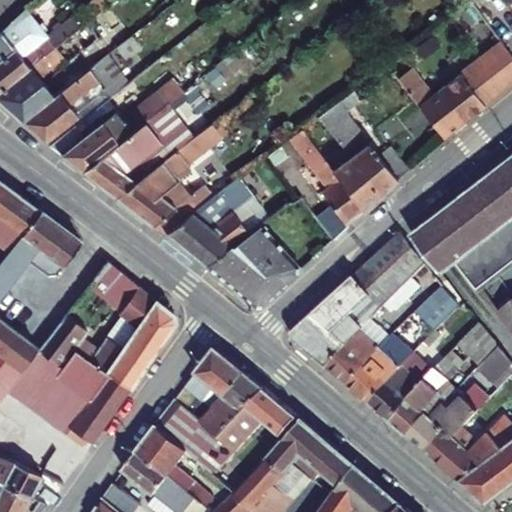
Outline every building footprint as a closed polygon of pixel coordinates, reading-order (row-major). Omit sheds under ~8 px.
[(511,0),(501,0),(511,14),(511,0)] [(41,15),(0,55),(0,92),(6,98),(100,25),(106,20),(97,10),(61,37),(41,15)] [(100,25),(6,98),(37,124),(67,101),(52,80),(75,63),(79,68),(114,43),(100,25)] [(440,54),(450,45),(441,34),(431,41),(440,54)] [(430,62),(440,54),(431,41),(420,50),(430,62)] [(419,69),(409,57),(399,66),(408,78),(419,69)] [(388,74),(398,86),(408,78),(399,66),(388,74)] [(109,89),(113,93),(122,85),(110,68),(99,76),(104,82),(99,86),(105,92),(109,89)] [(483,107),(458,76),(437,92),(462,123),(483,107)] [(87,130),(65,147),(98,175),(158,126),(168,118),(178,110),(199,93),(189,80),(138,119),(132,112),(98,139),(87,130)] [(428,98),(418,85),(405,95),(441,140),(462,123),(437,92),(428,98)] [(37,124),(61,144),(91,121),(72,97),(67,101),(37,124)] [(359,111),(351,102),(337,112),(345,121),(359,111)] [(211,138),(225,157),(271,123),(256,103),(211,138)] [(195,132),(178,110),(168,118),(184,141),(195,132)] [(318,126),(327,137),(348,162),(379,199),(397,182),(377,160),(345,121),(337,112),(318,126)] [(158,126),(98,175),(128,200),(150,183),(142,175),(175,148),(158,126)] [(301,139),(310,150),(327,137),(318,126),(301,139)] [(150,183),(128,200),(177,240),(201,222),(172,199),(190,184),(186,179),(201,167),(196,163),(213,150),(206,141),(150,183)] [(408,172),(390,151),(377,160),(397,182),(408,172)] [(292,183),(302,175),(286,157),(277,164),(292,183)] [(379,199),(348,162),(331,175),(363,214),(379,199)] [(274,166),(290,185),(292,183),(277,164),(274,166)] [(511,165),(436,222),(463,259),(468,255),(475,250),(464,234),(511,197),(511,165)] [(325,188),(320,193),(348,229),(363,214),(331,175),(323,166),(313,173),(325,188)] [(0,262),(39,212),(0,181),(0,262)] [(201,222),(177,240),(215,271),(273,226),(281,220),(251,184),(201,222)] [(511,197),(464,234),(475,250),(468,255),(488,283),(511,264),(511,197)] [(60,266),(78,241),(39,212),(0,262),(0,321),(6,326),(40,352),(45,344),(22,327),(32,313),(2,290),(35,247),(60,266)] [(463,259),(436,222),(434,225),(461,261),(463,259)] [(461,261),(434,225),(418,236),(445,272),(461,261)] [(273,226),(215,271),(268,314),(310,274),(273,226)] [(90,284),(106,262),(78,241),(60,266),(55,273),(68,282),(83,293),(90,284)] [(128,391),(177,317),(106,262),(90,284),(124,309),(118,317),(135,329),(122,348),(107,338),(89,361),(128,391)] [(68,282),(45,313),(60,324),(64,319),(83,293),(68,282)] [(374,302),(357,283),(324,314),(343,330),(361,314),(374,302)] [(343,330),(324,314),(300,337),(338,369),(377,327),(361,314),(343,330)] [(64,319),(60,324),(45,344),(40,352),(57,365),(81,333),(64,319)] [(88,440),(92,443),(128,391),(89,361),(74,349),(60,367),(57,365),(40,352),(6,326),(0,334),(0,385),(4,389),(45,421),(50,415),(70,428),(88,440)] [(359,388),(397,343),(377,327),(338,369),(359,388)] [(428,335),(415,349),(421,354),(434,340),(428,335)] [(378,404),(411,368),(421,354),(415,349),(402,337),(397,343),(359,388),(378,404)] [(439,345),(434,340),(421,354),(426,359),(439,345)] [(214,351),(195,378),(216,396),(238,368),(214,351)] [(238,368),(216,396),(198,418),(222,437),(263,389),(238,368)] [(403,424),(435,388),(411,368),(378,404),(403,424)] [(461,381),(449,370),(435,388),(403,424),(417,437),(438,417),(434,413),(461,381)] [(181,396),(189,401),(197,391),(190,384),(181,396)] [(269,452),(300,420),(263,389),(222,437),(207,455),(217,465),(214,469),(223,476),(218,482),(233,495),(240,489),(224,473),(256,441),(269,452)] [(198,418),(177,402),(156,430),(187,457),(218,482),(223,476),(214,469),(217,465),(207,455),(222,437),(198,418)] [(456,415),(447,425),(438,417),(417,437),(434,451),(454,431),(461,436),(470,427),(456,415)] [(511,428),(505,420),(486,441),(470,427),(461,436),(454,431),(434,451),(467,480),(511,447),(511,428)] [(354,466),(304,423),(240,489),(233,495),(216,511),(257,511),(281,486),(278,483),(293,467),(315,485),(323,474),(338,488),(354,466)] [(83,446),(88,440),(70,428),(66,434),(83,446)] [(187,457),(156,430),(140,452),(198,499),(205,507),(212,498),(177,469),(187,457)] [(511,447),(467,480),(495,504),(511,492),(511,447)] [(125,473),(174,511),(187,511),(198,499),(140,452),(125,473)] [(0,455),(0,481),(30,498),(42,474),(0,455)] [(394,511),(400,505),(354,466),(338,488),(320,511),(394,511)] [(257,511),(292,511),(315,485),(293,467),(278,483),(281,486),(257,511)] [(0,511),(1,511),(22,511),(30,498),(0,481),(0,511)] [(135,511),(138,508),(114,488),(103,502),(115,511),(135,511)] [(115,511),(103,502),(96,511),(115,511)] [(43,511),(47,507),(39,503),(32,511),(43,511)]
